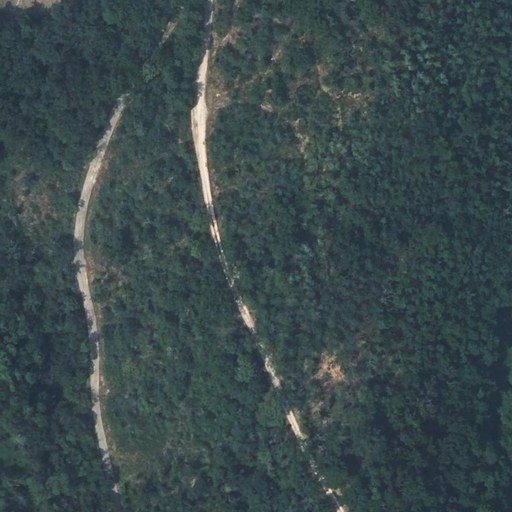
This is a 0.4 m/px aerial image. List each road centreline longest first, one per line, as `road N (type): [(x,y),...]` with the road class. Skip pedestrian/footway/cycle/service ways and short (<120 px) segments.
road 1 (track): [(339,511),(297,439),(217,238),(199,121),(213,0)]
road 2 (track): [(119,511),(80,250),(83,211),(116,117),(182,0)]
